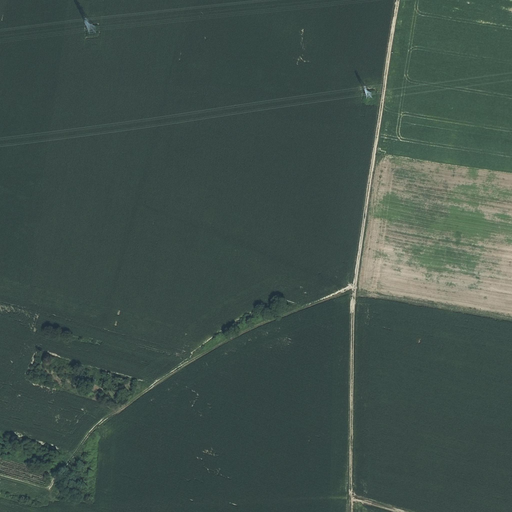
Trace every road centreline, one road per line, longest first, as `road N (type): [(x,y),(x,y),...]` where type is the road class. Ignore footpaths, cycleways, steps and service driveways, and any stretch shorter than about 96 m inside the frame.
road 1 (track): [(348,499),(352,291),(397,0)]
road 2 (track): [(0,475),(49,488),(87,436),(164,377),(353,285)]
